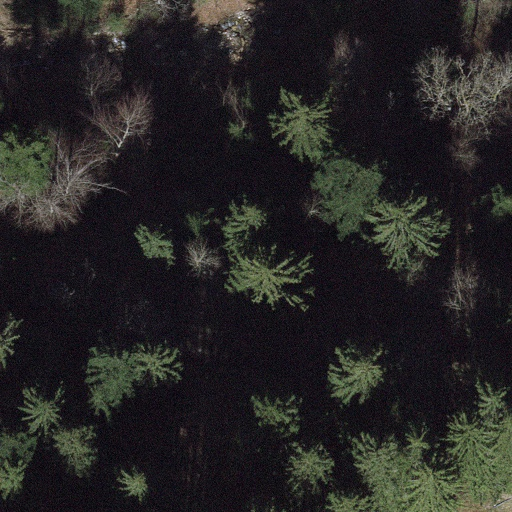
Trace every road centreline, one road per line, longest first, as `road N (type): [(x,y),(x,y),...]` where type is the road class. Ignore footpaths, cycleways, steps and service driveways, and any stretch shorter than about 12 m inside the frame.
road 1 (track): [(0,228),(202,328),(237,387)]
road 2 (track): [(511,425),(390,441),(299,432),(237,387)]
